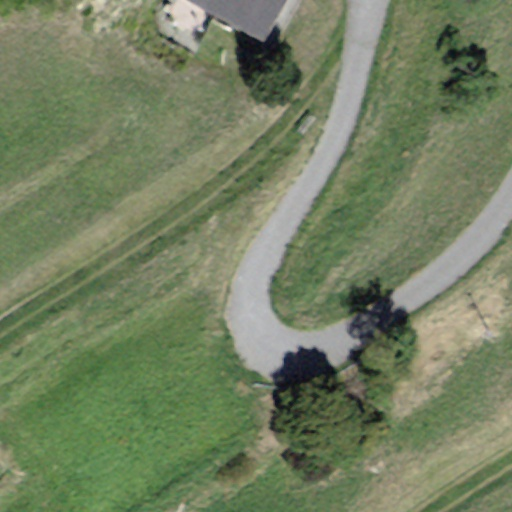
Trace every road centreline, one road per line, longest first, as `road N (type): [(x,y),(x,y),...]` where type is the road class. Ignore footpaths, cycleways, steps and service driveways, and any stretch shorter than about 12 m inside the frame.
road 1 (residential): [(403,0),(354,140),(270,282),(287,354),(379,335),(511,222)]
road 2 (track): [(399,13),(274,150),(0,341)]
